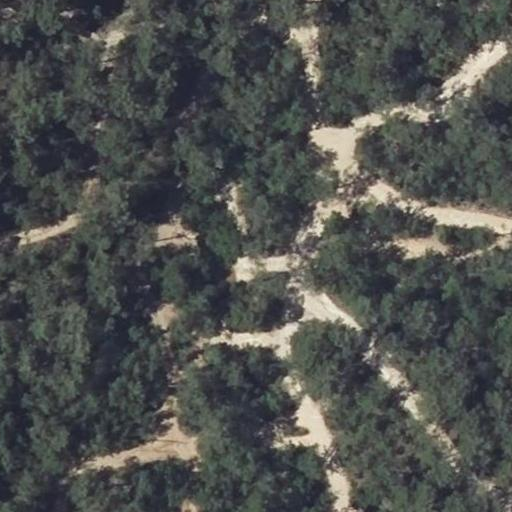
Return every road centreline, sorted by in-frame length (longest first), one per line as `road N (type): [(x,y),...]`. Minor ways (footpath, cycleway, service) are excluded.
road 1 (track): [(356,511),(303,422),(285,369),(282,335),(295,262),(317,214),(320,174),(307,0)]
road 2 (track): [(289,296),(333,320),(511,503)]
road 3 (track): [(58,511),(82,475),(113,460),(303,422)]
road 4 (track): [(316,140),(403,208),(511,232)]
